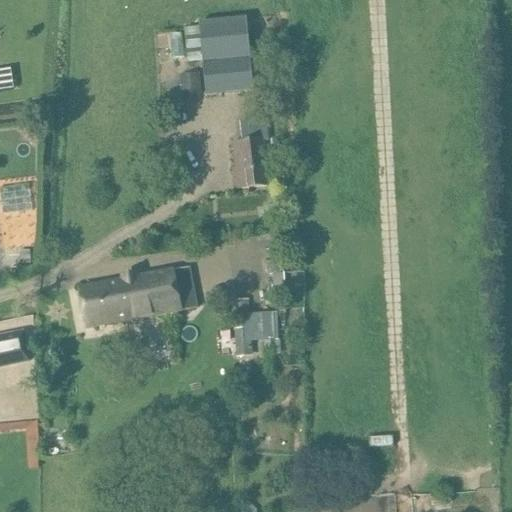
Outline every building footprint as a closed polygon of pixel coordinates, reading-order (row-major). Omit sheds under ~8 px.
[(199,27),(184,30),(187,64),(203,63),(208,99),(255,94),(248,19),(199,24),(199,27)] [(182,34),(170,35),(172,59),(184,58),(182,34)] [(11,70),(0,71),(0,92),(14,90),(11,70)] [(199,73),(180,75),(182,92),(182,94),(182,99),(202,97),(201,92),(199,73)] [(233,143),(236,170),(233,171),(235,190),(267,186),(262,139),(269,138),(267,119),(240,123),(242,143),(233,143)] [(175,271),(80,290),(87,329),(199,308),(191,268),(175,271)] [(284,274),(273,274),(274,294),(285,294),(284,274)] [(247,302),(233,303),(237,358),(252,357),(251,343),(264,342),(265,356),(273,356),(281,356),(280,341),(279,341),(277,313),(273,314),(248,315),(247,302)] [(24,333),(0,338),(0,368),(30,363),(24,333)] [(37,425),(26,425),(28,470),(39,469),(37,425)] [(59,435),(45,436),(46,448),(60,447),(59,435)]
